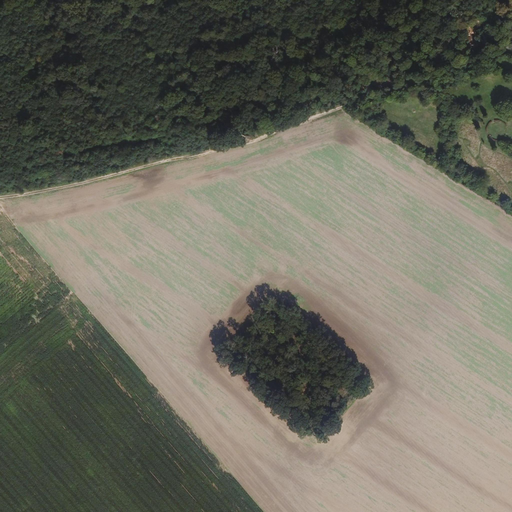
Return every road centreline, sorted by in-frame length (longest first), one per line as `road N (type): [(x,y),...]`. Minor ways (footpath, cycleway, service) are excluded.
road 1 (track): [(0,197),(228,146),(325,111)]
road 2 (track): [(325,111),(511,50)]
